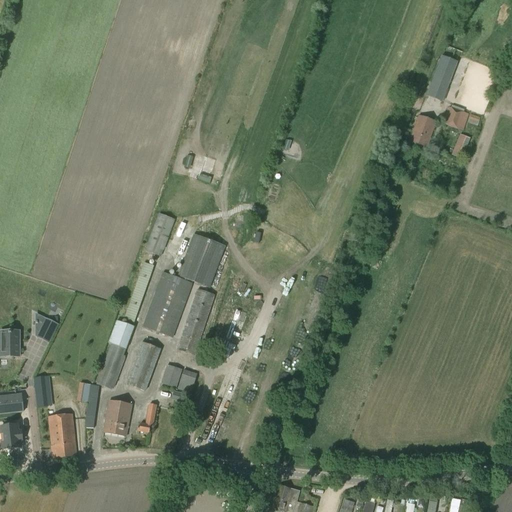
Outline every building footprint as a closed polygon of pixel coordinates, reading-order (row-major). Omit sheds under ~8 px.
[(458,47),(465,34),(458,31),(452,43),(458,47)] [(441,56),(426,96),(442,103),(457,63),(441,56)] [(462,131),(468,114),(448,108),(442,125),(462,131)] [(427,149),(436,122),(418,116),(409,143),(427,149)] [(460,159),(469,139),(461,135),(452,155),(460,159)] [(262,204),(259,214),(267,216),(269,206),(262,204)] [(160,258),(175,220),(158,214),(144,251),(160,258)] [(209,289),(225,247),(193,235),(177,278),(209,289)] [(134,324),(154,267),(144,264),(124,320),(134,324)] [(172,339),(192,284),(162,273),(142,327),(172,339)] [(37,321),(43,279),(22,276),(16,318),(37,321)] [(195,356),(215,296),(197,290),(176,351),(195,356)] [(45,321),(42,326),(54,332),(56,327),(45,321)] [(111,389),(113,389),(128,350),(126,350),(134,328),(116,321),(107,344),(111,345),(96,385),(111,389)] [(4,333),(0,332),(0,345),(1,345),(1,356),(18,356),(18,333),(4,333)] [(145,392),(160,350),(141,343),(126,385),(145,392)] [(57,358),(81,357),(81,348),(57,349),(57,358)] [(77,359),(52,360),(52,375),(78,374),(77,359)] [(176,389),(182,370),(167,365),(161,384),(176,389)] [(191,394),(196,375),(183,371),(177,390),(180,390),(191,394)] [(43,377),(33,378),(37,408),(46,407),(43,377)] [(87,407),(94,386),(90,385),(89,388),(79,387),(78,403),(87,404),(87,407)] [(92,429),(98,386),(94,386),(87,407),(85,418),(86,428),(92,429)] [(180,402),(182,395),(174,392),(172,400),(180,402)] [(19,397),(0,398),(0,415),(21,413),(19,397)] [(126,437),(131,405),(109,401),(103,433),(126,437)] [(152,428),(156,406),(149,404),(145,424),(140,424),(139,427),(139,428),(137,428),(137,431),(138,432),(149,434),(150,428),(152,428)] [(53,460),(76,457),(72,415),(48,417),(53,460)] [(310,511),(311,509),(312,508),(296,503),(299,493),(278,487),(272,509),(274,510),(274,511),(281,511),(310,511)] [(373,503),(375,496),(369,494),(366,500),(373,503)] [(351,511),(354,503),(344,500),(339,511),(351,511)] [(387,500),(384,511),(390,511),(393,501),(387,500)] [(428,500),(426,511),(434,511),(436,502),(428,500)] [(451,500),(448,511),(457,511),(459,501),(451,500)] [(371,504),(365,502),(362,511),(371,511),(374,506),(371,505),(371,504)]
